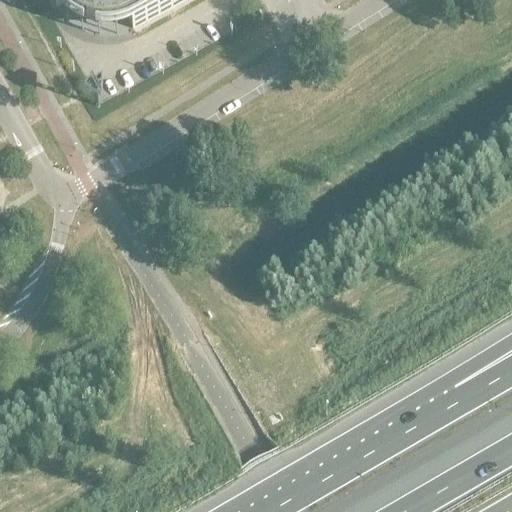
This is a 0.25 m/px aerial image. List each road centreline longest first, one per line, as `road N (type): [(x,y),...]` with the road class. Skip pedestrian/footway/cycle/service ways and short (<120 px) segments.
road 1 (unclassified): [(63,206),(379,0)]
road 2 (motorway): [(459,398),(266,511)]
road 3 (unclassified): [(0,332),(24,309),(63,206)]
road 4 (motorway): [(511,441),(389,511)]
road 5 (unclassified): [(63,206),(0,92)]
